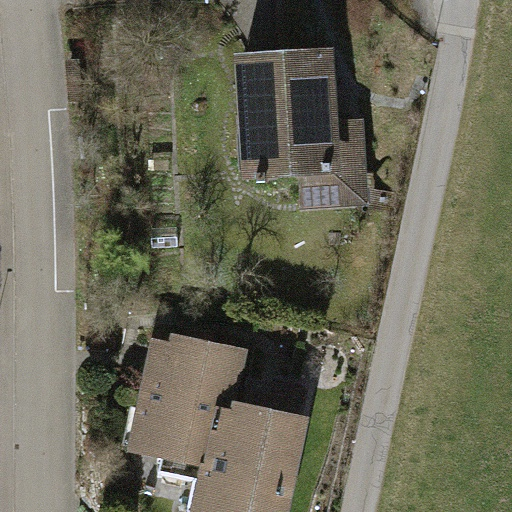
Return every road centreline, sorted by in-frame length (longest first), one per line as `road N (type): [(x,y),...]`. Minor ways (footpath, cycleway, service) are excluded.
road 1 (residential): [(361,511),(460,0)]
road 2 (residential): [(44,511),(46,355),(28,0)]
